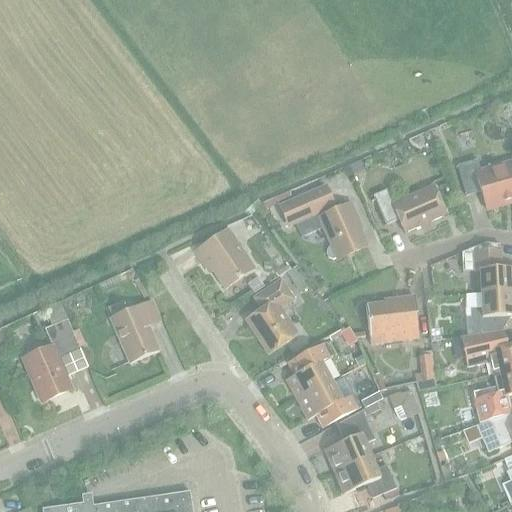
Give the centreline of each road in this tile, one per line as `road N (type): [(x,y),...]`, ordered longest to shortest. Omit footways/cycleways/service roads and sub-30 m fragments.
road 1 (residential): [(216,381),(0,472)]
road 2 (residential): [(309,511),(277,451),(228,385),(216,381)]
road 3 (residential): [(216,381),(219,360),(163,274)]
road 4 (residential): [(393,265),(485,236),(511,239)]
